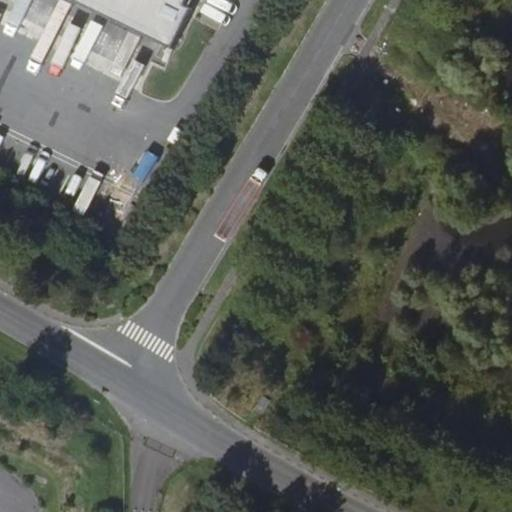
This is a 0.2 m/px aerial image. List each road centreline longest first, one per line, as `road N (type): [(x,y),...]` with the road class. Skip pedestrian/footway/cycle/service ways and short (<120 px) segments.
road 1 (unclassified): [(349,0),(121,383)]
road 2 (unclassified): [(121,383),(343,511)]
road 3 (unclassified): [(0,309),(121,383)]
